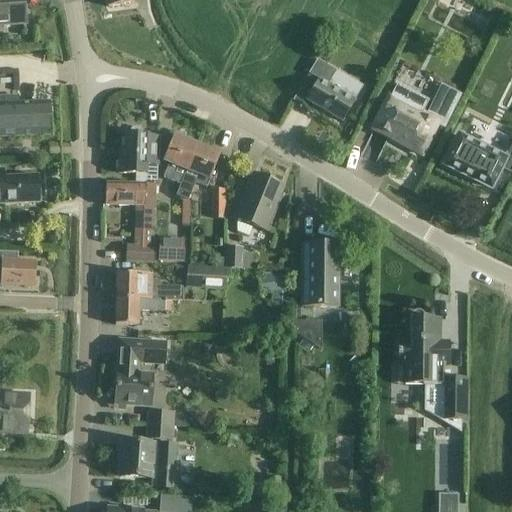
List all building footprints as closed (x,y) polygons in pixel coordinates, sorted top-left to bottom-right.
[(0,0),(0,26),(23,25),(23,22),(26,22),(24,5),(22,5),(21,0),(0,0)] [(107,0),(109,8),(133,4),(132,0),(107,0)] [(317,85),(307,102),(342,123),(352,106),(354,102),(353,102),(362,87),(336,71),(327,86),(319,81),(317,85)] [(388,97),(372,129),(421,156),(438,123),(422,114),(428,102),(396,86),(390,98),(388,97)] [(0,139),(51,137),(49,104),(17,106),(17,98),(0,98),(0,139)] [(119,175),(139,175),(146,176),(146,169),(158,169),(158,139),(147,139),(147,137),(125,136),(124,159),(120,159),(119,175)] [(163,163),(169,165),(164,179),(171,182),(181,185),(187,172),(186,172),(197,146),(174,136),(163,163)] [(459,137),(444,166),(491,190),(501,169),(511,174),(511,144),(504,160),(459,137)] [(220,155),(197,146),(186,172),(187,172),(209,182),(220,155)] [(0,205),(5,206),(18,205),(38,204),(37,177),(4,179),(3,171),(0,171),(0,205)] [(236,219),(266,232),(284,188),(253,176),(236,219)] [(146,186),(126,185),(106,185),(105,207),(142,208),(142,216),(154,217),(155,187),(146,186)] [(211,191),(210,221),(225,221),(225,191),(211,191)] [(337,309),(338,244),(321,240),(319,244),(303,244),(303,246),(303,307),(303,309),(337,309)] [(159,241),(158,263),(184,264),(185,242),(159,241)] [(125,263),(153,264),(155,264),(156,248),(126,247),(125,263)] [(225,248),(225,269),(252,271),(253,255),(243,254),(244,248),(225,248)] [(34,264),(0,262),(0,274),(1,274),(1,287),(33,289),(34,264)] [(187,267),(186,290),(224,292),(225,270),(187,267)] [(161,285),(138,276),(116,275),(116,301),(165,302),(181,302),(182,288),(161,287),(161,285)] [(262,279),(259,279),(261,295),(272,293),(272,308),(286,308),(286,291),(285,291),(283,276),(262,279)] [(115,326),(135,327),(138,327),(138,312),(165,313),(165,302),(116,301),(115,326)] [(397,344),(397,360),(397,363),(407,363),(407,386),(423,386),(423,387),(443,388),(444,368),(449,368),(449,342),(437,343),(438,320),(427,320),(423,318),(421,315),(417,313),(414,315),(411,318),(411,344),(397,344)] [(294,323),(294,334),(321,352),(321,323),(294,323)] [(114,406),(134,408),(150,409),(152,377),(139,376),(139,364),(163,364),(165,345),(118,342),(114,406)] [(277,354),(265,355),(265,367),(278,368),(277,354)] [(0,433),(26,434),(28,398),(0,396),(0,433)] [(449,426),(466,426),(466,397),(449,397),(449,426)] [(191,420),(175,419),(149,417),(148,428),(174,429),(174,426),(190,427),(191,420)] [(174,429),(148,428),(147,442),(173,443),(174,429)] [(156,445),(142,444),(122,443),(120,478),(153,480),(156,445)] [(177,446),(158,444),(155,491),(174,493),(177,446)] [(266,479),(266,500),(281,500),(282,480),(266,479)] [(458,495),(438,495),(437,511),(464,511),(465,506),(458,506),(458,495)] [(161,497),(160,511),(193,511),(194,498),(161,497)]
